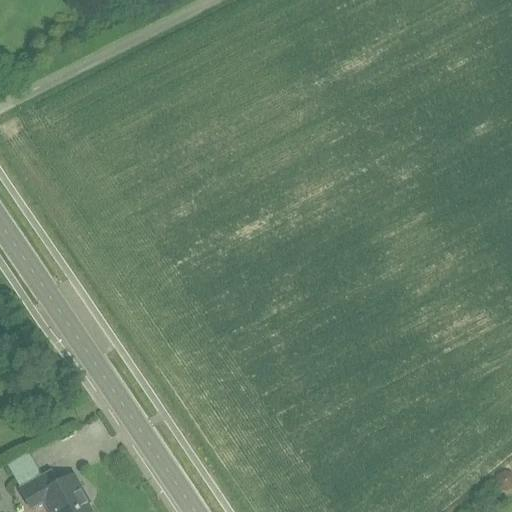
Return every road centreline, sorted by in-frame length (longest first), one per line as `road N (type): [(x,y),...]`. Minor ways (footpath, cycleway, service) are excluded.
road 1 (secondary): [(194,511),(0,225)]
road 2 (unclassified): [(0,105),(207,0)]
